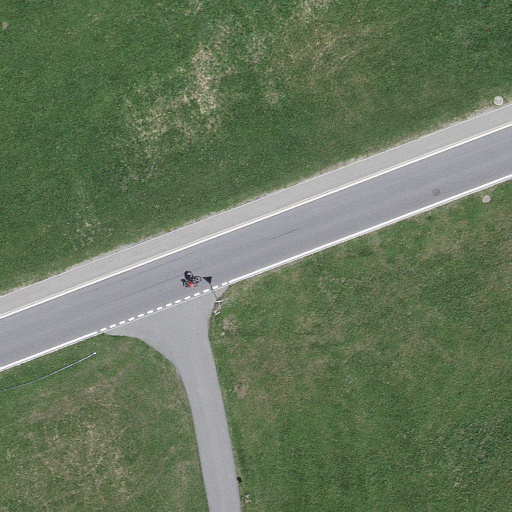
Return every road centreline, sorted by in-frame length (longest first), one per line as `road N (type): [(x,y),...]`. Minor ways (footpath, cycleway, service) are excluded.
road 1 (tertiary): [(511,148),(165,280)]
road 2 (unclassified): [(165,280),(198,375),(228,511)]
road 3 (tertiary): [(165,280),(0,343)]
